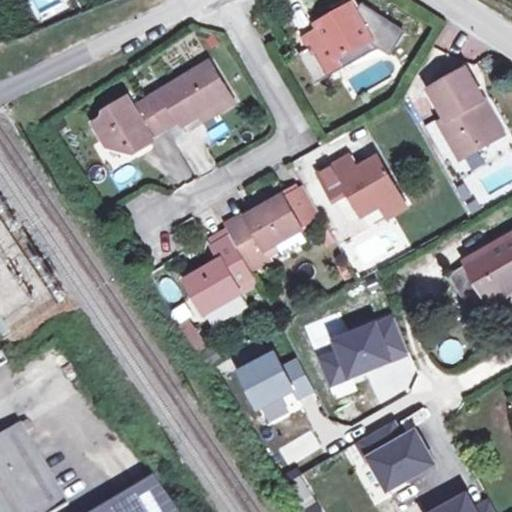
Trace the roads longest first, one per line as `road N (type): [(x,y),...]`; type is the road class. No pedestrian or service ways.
road 1 (residential): [(212,0),(302,132),(164,211)]
road 2 (residential): [(0,91),(186,0)]
